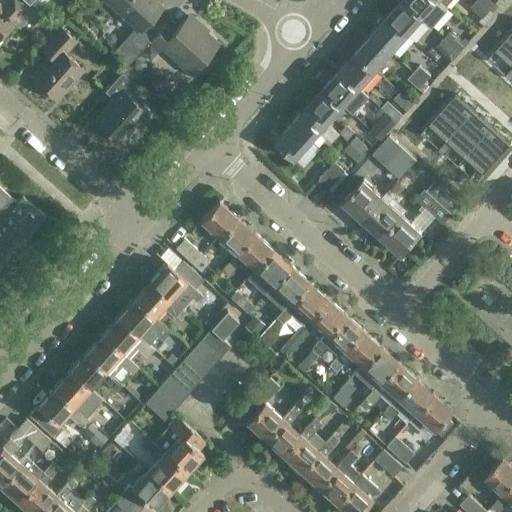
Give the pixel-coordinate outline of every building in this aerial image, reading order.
[(19,26),(32,11),(19,0),(6,0),(1,7),(0,6),(0,34),(13,21),(19,26)] [(142,49),(145,46),(160,29),(150,19),(162,6),(155,0),(103,0),(138,31),(131,39),(142,49)] [(422,17),(403,0),(400,0),(386,16),(406,34),(422,17)] [(446,6),(439,0),(403,0),(422,17),(431,24),(447,6),(446,6)] [(488,11),(489,10),(495,4),(491,0),(476,0),(476,1),(488,11)] [(488,11),(476,1),(471,6),(483,17),(488,11)] [(406,34),(386,16),(371,34),(391,52),(406,34)] [(165,23),(160,29),(145,46),(147,48),(131,66),(139,73),(155,55),(154,53),(158,49),(159,51),(162,47),(191,73),(218,44),(188,17),(175,32),(165,23)] [(55,100),(82,70),(63,53),(74,41),(59,28),(40,49),(50,57),(31,78),(55,100)] [(460,49),(461,50),(468,43),(452,28),(444,37),(456,47),(460,49)] [(511,31),(487,58),(493,64),(502,55),(511,64),(511,67),(505,75),(506,75),(511,68),(511,31)] [(391,52),(371,34),(355,52),(375,70),(391,52)] [(456,47),(444,37),(439,42),(440,42),(436,46),(447,56),(450,52),(455,56),(459,50),(456,47)] [(375,70),(355,52),(339,69),(359,87),(375,70)] [(432,74),(420,64),(412,72),(428,87),(430,85),(425,81),(432,74)] [(359,87),(339,69),(323,87),(343,105),(359,87)] [(428,87),(412,72),(407,78),(419,88),(420,87),(424,92),(428,87)] [(119,142),(146,113),(128,97),(137,87),(121,73),(103,92),(113,101),(95,120),(119,142)] [(343,105),(323,87),(307,105),(327,123),(343,105)] [(456,93),(421,132),(427,137),(435,128),(447,139),(439,148),(439,149),(474,110),(456,93)] [(358,108),(367,115),(379,101),(370,94),(358,108)] [(408,109),(413,104),(404,96),(399,101),(408,109)] [(393,117),(398,121),(404,114),(388,99),(381,107),(393,118),(393,117)] [(327,123),(307,105),(291,123),(311,141),(327,123)] [(474,110),(439,149),(440,149),(445,154),(453,145),(466,156),(492,126),(474,110)] [(332,141),(340,133),(329,122),(321,131),(332,141)] [(311,141),(291,123),(275,141),(295,159),(311,141)] [(492,126),(466,156),(478,167),(470,176),(476,181),(511,143),(492,126)] [(417,158),(390,134),(373,152),(400,177),(417,158)] [(361,153),(368,146),(356,135),(349,142),(361,153)] [(361,153),(349,142),(343,148),(355,159),(361,153)] [(319,178),(332,190),(348,173),(335,162),(319,178)] [(461,201),(436,178),(426,189),(424,188),(423,189),(450,214),(461,201)] [(343,203),(361,220),(382,196),(364,179),(343,203)] [(0,265),(42,218),(44,220),(45,218),(20,196),(15,202),(0,189),(0,265)] [(450,214),(423,189),(415,198),(443,222),(450,214)] [(382,196),(361,220),(381,237),(402,213),(406,209),(386,191),(382,196)] [(200,219),(191,230),(199,238),(208,227),(218,236),(236,216),(218,200),(200,219)] [(402,213),(381,237),(401,255),(422,232),(402,213)] [(254,232),(236,216),(218,236),(236,252),(254,232)] [(272,248),(254,232),(236,252),(254,268),(272,248)] [(185,238),(176,248),(194,264),(203,254),(185,238)] [(289,264),(272,248),(254,268),(272,284),(289,264)] [(229,274),(238,263),(231,257),(222,267),(229,274)] [(166,262),(149,281),(185,313),(186,312),(182,308),(170,297),(180,286),(196,300),(202,294),(195,287),(203,278),(182,260),(174,269),(166,262)] [(307,280),(289,264),(272,284),(258,299),(265,305),(278,290),(290,300),(307,280)] [(308,316),(325,296),(307,280),(290,300),(275,316),(282,322),(290,312),(302,323),(308,316)] [(185,313),(149,281),(133,299),(169,331),(170,329),(154,315),(162,306),(175,316),(176,315),(180,318),(185,313)] [(325,332),(343,312),(325,296),(308,316),(302,323),(279,348),(287,355),(315,323),(325,332)] [(169,331),(133,299),(117,316),(153,348),(154,347),(138,333),(147,323),(153,329),(154,328),(164,336),(169,331)] [(226,311),(210,328),(221,338),(237,320),(226,311)] [(338,354),(361,328),(343,312),(325,332),(320,337),(311,348),(318,354),(327,345),(338,354)] [(153,348),(117,316),(101,334),(137,366),(138,365),(129,356),(137,347),(147,355),(153,348)] [(210,328),(201,338),(220,355),(229,345),(221,338),(210,328)] [(379,344),(361,328),(338,354),(329,364),(336,370),(350,354),(361,364),(379,344)] [(137,366),(101,334),(85,352),(138,400),(139,399),(135,395),(118,379),(113,374),(123,363),(132,372),(137,366)] [(201,338),(194,347),(213,364),(220,355),(201,338)] [(379,380),(396,360),(379,344),(361,364),(339,388),(340,388),(346,394),(353,386),(354,386),(363,376),(368,370),(379,380)] [(194,347),(185,356),(204,374),(213,364),(194,347)] [(138,400),(85,352),(69,370),(89,388),(100,375),(116,390),(133,406),(138,400)] [(185,356),(177,366),(196,383),(204,374),(185,356)] [(414,376),(396,360),(379,380),(397,396),(414,376)] [(177,366),(169,375),(188,392),(196,383),(177,366)] [(89,388),(69,370),(53,388),(89,420),(90,419),(74,404),(89,388)] [(169,375),(161,384),(180,401),(188,392),(169,375)] [(281,416),(264,401),(279,385),(269,376),(248,399),(257,407),(245,420),(263,437),(281,416)] [(407,419),(432,392),(414,376),(397,396),(382,412),(389,418),(397,410),(407,419)] [(161,384),(153,392),(172,410),(180,401),(161,384)] [(372,402),(381,392),(374,386),(365,396),(372,402)] [(89,420),(53,388),(30,414),(54,436),(63,427),(58,423),(67,412),(80,424),(81,422),(84,426),(89,420)] [(153,392),(145,402),(164,419),(172,410),(153,392)] [(450,409),(432,392),(407,419),(415,426),(417,423),(424,429),(427,430),(430,430),(432,428),(433,429),(450,409)] [(281,453),(299,432),(289,423),(289,422),(303,406),(296,399),(292,404),(281,416),(263,437),(281,453)] [(175,415),(153,440),(148,435),(146,437),(185,472),(201,453),(194,447),(201,439),(175,415)] [(299,468),(317,448),(318,447),(325,440),(314,430),(321,422),(314,416),(299,432),(281,453),(299,468)] [(0,446),(0,482),(19,462),(9,453),(18,444),(26,435),(42,450),(51,440),(43,433),(26,417),(12,433),(1,446),(0,446)] [(317,484),(335,464),(324,455),(325,454),(339,438),(332,431),(332,432),(325,440),(318,447),(317,448),(299,468),(317,484)] [(385,446),(403,462),(412,453),(394,436),(385,446)] [(185,472),(146,437),(141,442),(151,451),(150,452),(156,457),(146,469),(169,489),(185,472)] [(360,471),(350,462),(357,454),(353,451),(350,448),(341,458),(335,464),(317,484),(335,500),(360,472),(360,471)] [(391,475),(400,466),(381,449),(373,459),(376,462),(391,475)] [(0,486),(16,501),(43,470),(26,454),(19,462),(0,482),(0,486)] [(484,475),(503,491),(511,481),(511,462),(503,454),(484,475)] [(52,460),(16,501),(28,511),(38,511),(55,494),(44,484),(59,466),(52,460)] [(146,469),(131,485),(124,479),(114,490),(118,494),(115,498),(129,511),(136,511),(146,502),(153,507),(169,489),(146,469)] [(348,511),(357,511),(378,488),(360,472),(335,500),(348,511)] [(55,494),(38,511),(70,511),(83,498),(72,488),(77,482),(70,476),(55,494)] [(511,499),(511,481),(503,491),(492,504),(499,511),(511,498),(511,499)] [(88,492),(83,498),(70,511),(90,511),(86,508),(95,499),(88,492)] [(468,493),(459,502),(469,511),(489,511),(486,509),(468,493)] [(129,511),(115,498),(102,511),(129,511)]
